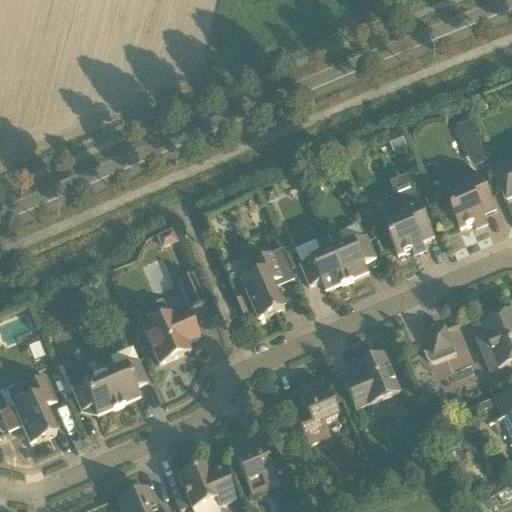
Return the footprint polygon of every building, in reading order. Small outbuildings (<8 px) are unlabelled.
[(466,117),(450,124),(469,165),(485,158),(466,117)] [(399,128),(387,133),(394,150),(406,145),(399,128)] [(494,146),(483,151),(485,155),(489,165),(500,160),(494,146)] [(511,166),(493,175),(505,202),(511,198),(511,166)] [(476,231),(488,226),(484,218),(496,213),(480,175),(463,183),(467,192),(451,199),(456,211),(452,213),(460,233),(474,227),(476,231)] [(274,189),(263,193),(268,204),(279,200),(274,189)] [(422,245),(435,240),(413,190),(380,205),(394,238),(390,239),(398,260),(412,254),(414,258),(426,253),(422,245)] [(344,248),(338,234),(327,239),(348,286),(353,283),(353,282),(369,275),(363,262),(375,257),(367,238),(344,248)] [(348,286),(327,239),(317,244),(316,242),(295,251),(301,266),(299,267),(309,290),(322,284),(326,294),(341,287),(342,288),(348,286)] [(242,283),(260,324),(285,312),(274,285),(293,277),(282,252),(253,264),(258,277),(242,283)] [(190,311),(205,305),(193,277),(178,283),(190,311)] [(88,284),(72,292),(79,307),(95,299),(88,284)] [(57,318),(73,312),(67,296),(51,302),(57,318)] [(248,312),(241,296),(236,298),(243,314),(248,312)] [(143,327),(169,315),(163,302),(137,313),(143,327)] [(199,341),(186,311),(174,317),(173,316),(142,329),(159,367),(190,354),(186,346),(199,341)] [(511,314),(473,330),(491,374),(511,365),(511,314)] [(433,364),(434,364),(455,356),(453,351),(445,330),(425,338),(431,352),(425,355),(427,360),(429,363),(430,364),(433,364)] [(367,408),(399,396),(382,357),(351,371),(355,379),(343,384),(355,413),(367,408)] [(115,373),(111,363),(100,367),(118,410),(124,408),(124,407),(140,400),(135,390),(148,385),(138,363),(115,373)] [(91,372),(95,381),(71,392),(70,392),(80,414),(92,409),(96,419),(112,412),(113,413),(118,410),(100,367),(91,372)] [(22,429),(30,448),(56,437),(44,410),(56,405),(45,378),(23,388),(29,401),(13,408),(14,410),(0,415),(8,435),(22,429)] [(307,448),(328,439),(322,426),(337,419),(321,383),(307,390),(308,392),(298,397),(304,411),(293,416),(307,448)] [(511,393),(494,401),(511,442),(511,393)] [(434,402),(425,413),(439,424),(448,413),(434,402)] [(263,456),(256,442),(246,446),(245,443),(230,450),(247,487),(261,481),(266,493),(287,484),(274,451),(263,456)] [(389,465),(375,471),(380,481),(394,476),(389,465)] [(235,502),(221,469),(209,474),(206,467),(178,479),(186,497),(190,508),(191,511),(215,502),(218,509),(235,502)] [(154,511),(146,492),(118,504),(121,511),(154,511)]
